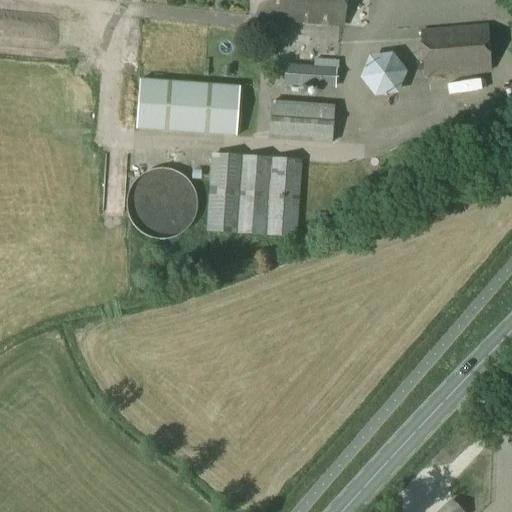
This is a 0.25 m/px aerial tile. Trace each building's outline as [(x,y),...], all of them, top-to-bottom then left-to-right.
[(257,0),(256,18),(342,27),(344,0),(257,0)] [(420,31),(423,79),(491,73),(488,26),(420,31)] [(374,99),(398,96),(407,74),(392,55),(369,58),(360,80),(374,99)] [(335,89),(336,70),(284,68),(284,87),(314,88),(335,89)] [(136,131),(236,138),(240,89),(139,82),(136,131)] [(268,141),(332,146),(334,107),(271,103),(268,141)] [(511,135),(511,104),(407,146),(419,180),(462,163),(460,156),(511,135)] [(207,232),(296,239),(300,163),(213,156),(207,232)] [(125,198),(124,206),(125,214),(128,223),(134,231),(142,237),(151,241),(161,242),(170,240),(177,237),(184,232),(190,225),(194,217),(195,206),(194,196),(190,188),(184,181),(177,176),(170,172),(161,171),(151,172),(142,175),(134,182),(128,190),(125,198)] [(336,195),(342,217),(391,205),(384,183),(336,195)]
